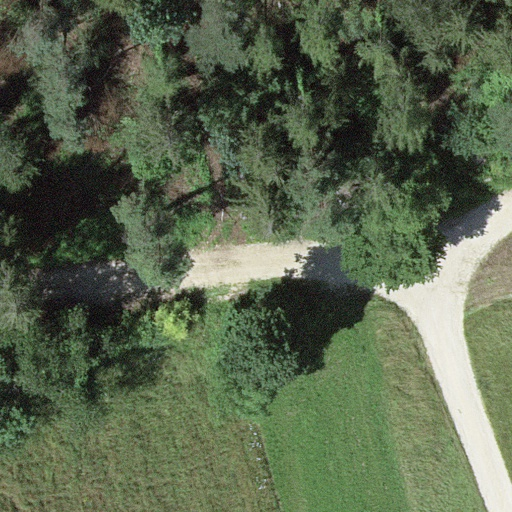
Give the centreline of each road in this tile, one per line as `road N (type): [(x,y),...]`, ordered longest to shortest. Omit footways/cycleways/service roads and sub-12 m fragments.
road 1 (track): [(511,213),(415,253),(0,301)]
road 2 (track): [(506,511),(415,253)]
